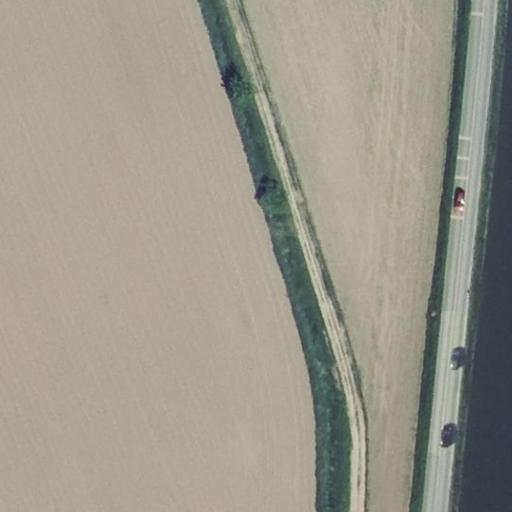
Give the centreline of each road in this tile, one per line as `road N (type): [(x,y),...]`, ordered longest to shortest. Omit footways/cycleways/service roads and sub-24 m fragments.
road 1 (track): [(358,511),(359,422),(227,0)]
road 2 (tertiary): [(434,511),(484,0)]
